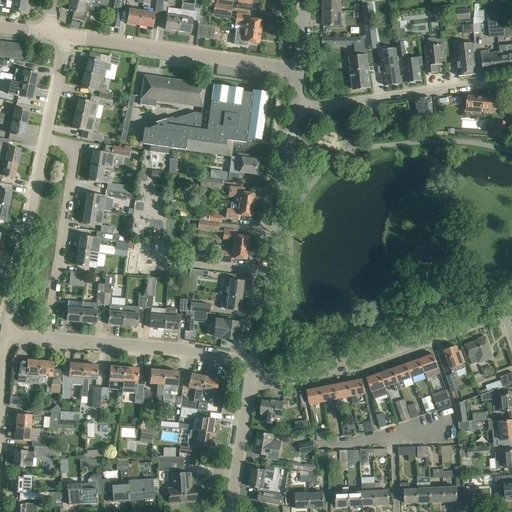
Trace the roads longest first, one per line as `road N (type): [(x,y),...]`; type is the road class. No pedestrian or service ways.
road 1 (residential): [(250,380),(361,361),(506,311)]
road 2 (tertiary): [(254,365),(295,109)]
road 3 (unclassified): [(299,69),(67,35)]
road 4 (residential): [(47,339),(76,144),(45,137)]
road 5 (residential): [(295,109),(511,79)]
road 6 (residential): [(254,365),(169,347),(47,339)]
road 7 (residential): [(2,335),(45,137)]
road 8 (tertiary): [(227,511),(250,380)]
